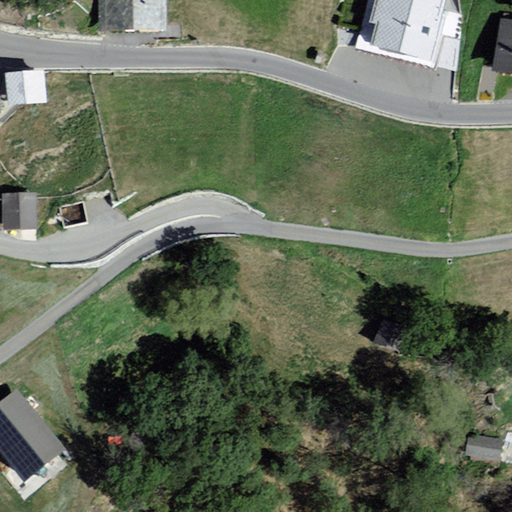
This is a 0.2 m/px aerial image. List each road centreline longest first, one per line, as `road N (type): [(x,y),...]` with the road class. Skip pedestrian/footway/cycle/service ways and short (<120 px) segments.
road 1 (tertiary): [(0,46),(124,60),(246,60),(413,110),(511,114)]
road 2 (residential): [(0,354),(144,244),(181,228),(239,227)]
road 3 (residential): [(239,227),(441,252),(511,240)]
road 4 (residential): [(239,227),(219,207),(191,207),(63,255),(0,248)]
